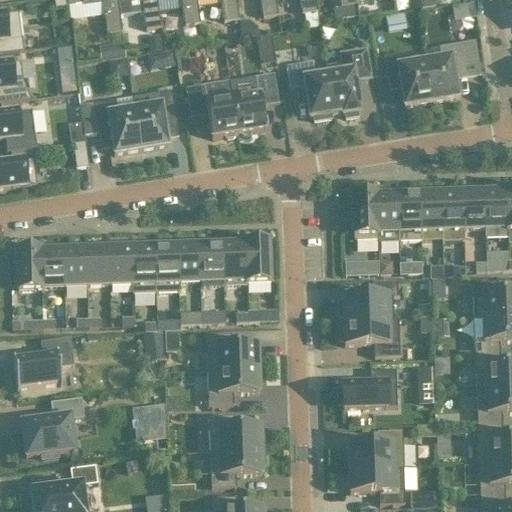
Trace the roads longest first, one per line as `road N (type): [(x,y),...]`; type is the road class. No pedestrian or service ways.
road 1 (residential): [(290,166),(301,511)]
road 2 (residential): [(290,166),(0,217)]
road 3 (residential): [(511,131),(290,166)]
